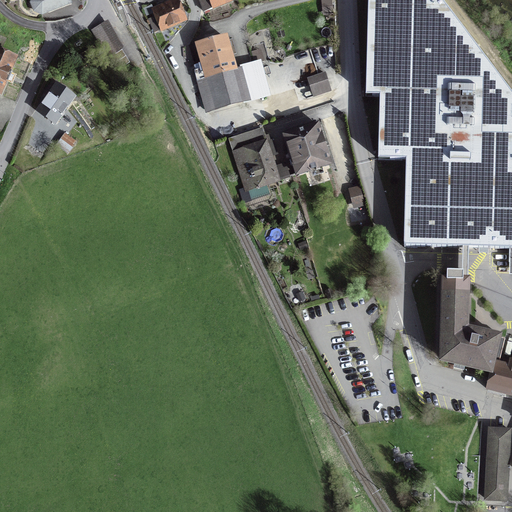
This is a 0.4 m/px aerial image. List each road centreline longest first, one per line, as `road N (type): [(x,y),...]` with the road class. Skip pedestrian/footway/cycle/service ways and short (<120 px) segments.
road 1 (track): [(137,57),(303,413),(330,511)]
road 2 (residential): [(344,0),(349,103),(422,376),(505,409)]
road 3 (residential): [(74,28),(31,81),(2,165)]
